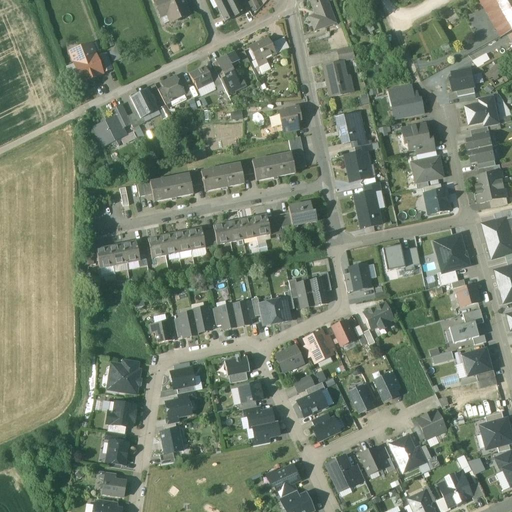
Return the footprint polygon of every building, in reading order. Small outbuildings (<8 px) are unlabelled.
[(182,0),(156,0),(154,1),(158,12),(165,9),(171,23),(189,16),(182,0)] [(224,0),(213,0),(224,23),(234,18),(224,0)] [(224,0),(234,18),(243,13),(236,0),(224,0)] [(254,0),(249,2),(252,11),(259,9),(256,0),(254,0)] [(327,3),(325,0),(309,0),(315,16),(309,18),(314,32),(335,24),(327,3)] [(479,0),(467,0),(472,9),(481,3),(479,0)] [(511,31),(511,27),(496,0),(479,0),(481,3),(500,38),(511,31)] [(511,0),(496,0),(511,27),(511,0)] [(284,37),(273,43),(278,53),(289,48),(284,37)] [(268,39),(249,48),(258,67),(267,63),(265,59),(276,54),(268,39)] [(81,83),(102,76),(91,45),(70,53),(81,83)] [(351,48),(337,51),(340,63),(343,63),(355,60),(351,48)] [(244,52),(235,57),(241,68),(250,63),(244,52)] [(476,67),(491,62),(488,54),(474,60),(476,67)] [(106,55),(96,59),(102,74),(111,70),(106,55)] [(238,83),(229,66),(230,66),(226,58),(217,62),(223,73),(218,76),(224,89),(225,90),(230,87),(238,83)] [(217,62),(212,65),(216,73),(218,76),(223,73),(217,62)] [(346,77),(343,63),(340,63),(323,67),(326,82),(330,81),(333,97),(353,93),(350,76),(346,77)] [(489,82),(504,74),(499,65),(485,73),(489,82)] [(206,68),(189,76),(193,85),(194,84),(197,90),(212,83),(212,82),(209,76),(206,68)] [(471,71),(453,74),(454,80),(452,81),(454,92),(457,91),(474,88),(471,71)] [(216,73),(209,76),(212,82),(212,83),(214,89),(216,88),(222,85),(218,76),(216,73)] [(176,77),(162,85),(163,88),(171,102),(172,102),(172,101),(184,95),(185,94),(176,77)] [(238,83),(230,87),(234,93),(246,87),(242,81),(238,83)] [(234,93),(230,87),(225,90),(228,96),(234,93)] [(411,87),(393,91),(397,107),(393,108),(395,119),(422,114),(420,101),(418,101),(416,94),(413,95),(411,87)] [(163,88),(158,90),(166,106),(171,104),(171,102),(163,88)] [(474,88),(457,91),(458,98),(475,94),(474,88)] [(147,91),(132,99),(138,112),(141,118),(142,118),(148,115),(149,116),(150,115),(150,114),(157,111),(154,105),(155,102),(152,97),(150,97),(147,91)] [(184,95),(172,101),(172,102),(171,102),(171,104),(173,107),(187,100),(184,95)] [(493,97),(480,99),(481,105),(492,103),(492,104),(494,104),(493,97)] [(481,105),(466,108),(470,126),(485,123),(496,121),(495,119),(492,104),(492,103),(481,105)] [(121,106),(110,111),(114,118),(120,131),(124,129),(131,126),(127,118),(121,106)] [(298,108),(291,109),(291,110),(279,113),(283,133),(284,133),(296,131),(298,130),(297,122),(300,121),(299,118),(300,118),(298,108)] [(138,112),(127,118),(131,126),(133,130),(145,124),(142,118),(141,118),(138,112)] [(356,114),(336,118),(339,133),(341,133),(343,145),(352,143),(362,141),(362,140),(356,114)] [(114,118),(92,129),(103,149),(112,145),(112,146),(118,147),(121,141),(121,140),(127,137),(124,129),(120,131),(114,118)] [(496,121),(485,123),(486,129),(488,128),(499,126),(497,119),(495,119),(496,121)] [(425,125),(401,130),(405,145),(407,145),(409,152),(416,150),(433,147),(432,140),(428,140),(425,125)] [(486,129),(472,132),(473,137),(489,134),(488,128),(486,129)] [(296,131),(284,133),(283,133),(281,133),(282,141),(288,140),(297,138),(296,131)] [(489,134),(473,137),(474,140),(469,141),(470,145),(467,146),(469,153),(492,148),(489,134)] [(306,168),(300,138),(297,138),(288,140),(291,155),(294,170),(306,168)] [(366,139),(362,140),(362,141),(352,143),(353,149),(355,149),(367,146),(366,139)] [(367,146),(355,149),(356,154),(365,152),(366,153),(372,151),(370,145),(367,146)] [(433,147),(416,150),(417,156),(435,153),(433,147)] [(492,148),(469,153),(470,159),(473,159),(474,163),(479,162),(479,165),(495,161),(492,148)] [(356,154),(344,157),(350,184),(371,179),(366,153),(365,152),(356,154)] [(291,155),(252,163),(254,175),(256,183),(295,174),(294,170),(291,155)] [(439,158),(411,164),(415,184),(416,184),(427,182),(443,179),(439,158)] [(495,161),(479,165),(480,170),(483,170),(496,167),(495,161)] [(254,175),(252,163),(246,164),(249,176),(254,175)] [(246,164),(240,165),(243,177),(249,176),(246,164)] [(240,165),(201,173),(203,185),(205,193),(244,185),(243,177),(240,165)] [(496,167),(483,170),(485,176),(501,173),(500,166),(496,167)] [(201,173),(195,175),(197,187),(203,185),(201,173)] [(485,176),(476,178),(477,183),(475,183),(477,191),(504,186),(501,173),(485,176)] [(195,175),(189,176),(192,188),(197,187),(195,175)] [(189,176),(149,184),(151,196),(153,204),(193,196),(192,188),(189,176)] [(427,182),(416,184),(417,190),(422,189),(429,188),(427,182)] [(149,184),(143,185),(146,197),(151,196),(149,184)] [(378,184),(364,187),(365,195),(372,193),(372,195),(380,193),(378,184)] [(143,185),(137,186),(140,198),(146,197),(143,185)] [(429,188),(422,189),(424,195),(441,191),(440,185),(429,188)] [(504,186),(477,191),(478,200),(480,200),(481,204),(490,202),(507,199),(504,186)] [(441,191),(424,195),(428,216),(450,211),(445,191),(441,191)] [(365,195),(353,197),(359,230),(380,225),(377,210),(375,211),(372,195),(372,193),(365,195)] [(507,199),(490,202),(492,209),(508,205),(507,199)] [(310,203),(288,208),(290,215),(292,226),(292,227),(317,222),(314,212),(312,213),(310,203)] [(506,221),(511,219),(511,213),(511,212),(494,215),(496,222),(506,219),(506,221)] [(266,216),(253,219),(257,238),(270,236),(269,230),(267,219),(266,216)] [(273,217),(267,219),(269,230),(275,229),(273,217)] [(253,219),(240,222),(244,241),(257,238),(253,219)] [(482,226),(487,244),(488,243),(511,237),(506,221),(506,219),(496,222),(482,226)] [(240,222),(227,225),(230,244),(244,241),(240,222)] [(227,225),(213,228),(213,231),(216,242),(217,247),(230,244),(227,225)] [(201,230),(188,233),(191,252),(205,249),(204,245),(202,233),(201,230)] [(208,232),(202,233),(204,245),(210,244),(208,232)] [(188,233),(175,236),(178,254),(191,252),(188,233)] [(175,236),(161,238),(165,257),(178,254),(175,236)] [(444,249),(436,251),(442,274),(454,271),(469,268),(461,236),(442,241),(444,249)] [(488,243),(493,260),(505,257),(511,255),(511,242),(511,237),(488,243)] [(161,238),(147,241),(148,244),(150,256),(151,260),(165,257),(161,238)] [(136,244),(122,246),(126,265),(140,263),(139,258),(137,246),(136,244)] [(143,245),(137,246),(139,258),(145,257),(143,245)] [(122,246),(109,249),(113,268),(126,265),(122,246)] [(382,250),(387,273),(403,270),(405,269),(401,252),(400,246),(382,250)] [(109,249),(95,252),(99,271),(113,268),(109,249)] [(416,249),(401,252),(405,269),(403,270),(404,273),(415,271),(414,267),(420,266),(416,249)] [(366,265),(349,269),(350,275),(353,292),(354,292),(370,288),(366,265)] [(495,272),(500,289),(511,285),(511,267),(508,268),(495,272)] [(457,283),(454,271),(442,274),(437,275),(440,287),(451,284),(457,283)] [(331,291),(328,274),(321,275),(322,280),(325,293),(331,291)] [(353,292),(350,275),(343,276),(347,293),(353,292)] [(299,298),(296,285),(297,285),(296,280),(288,282),(290,291),(292,299),(299,298)] [(322,280),(309,283),(314,307),(327,304),(325,293),(322,280)] [(457,283),(451,284),(452,290),(465,287),(463,281),(457,283)] [(297,285),(296,285),(299,298),(301,310),(314,307),(309,283),(297,285)] [(511,285),(500,289),(503,304),(511,301),(511,285)] [(474,287),(456,292),(461,308),(479,304),(474,287)] [(285,297),(288,310),(294,309),(292,299),(290,291),(284,292),(285,297)] [(285,297),(272,299),(277,324),(290,322),(288,310),(285,297)] [(251,299),(252,302),(255,317),(261,315),(258,302),(257,298),(251,299)] [(263,327),(277,324),(272,299),(258,302),(261,315),(263,327)] [(252,302),(246,303),(250,321),(255,319),(255,317),(252,302)] [(246,303),(232,306),(237,328),(251,326),(250,321),(246,303)] [(384,304),(363,314),(371,331),(377,328),(379,331),(388,327),(386,324),(392,321),(384,304)] [(232,306),(219,309),(222,326),(223,331),(237,328),(232,306)] [(206,309),(192,312),(193,314),(197,334),(198,334),(211,331),(211,329),(207,312),(206,309)] [(219,309),(213,310),(213,311),(216,327),(222,326),(219,309)] [(213,311),(207,312),(211,329),(216,328),(216,327),(213,311)] [(480,311),(462,315),(465,325),(474,322),(475,326),(483,324),(480,311)] [(193,314),(179,317),(180,319),(184,337),(184,339),(198,336),(198,334),(197,334),(193,314)] [(180,319),(174,321),(178,338),(184,337),(180,319)] [(168,322),(153,325),(155,333),(157,345),(172,342),(168,322)] [(346,322),(332,329),(340,346),(354,340),(346,322)] [(465,325),(451,329),(455,344),(472,340),(478,338),(475,326),(474,322),(465,325)] [(358,337),(363,335),(360,327),(355,328),(358,337)] [(374,344),(368,331),(363,334),(369,346),(374,344)] [(324,339),(321,334),(305,341),(307,346),(308,346),(313,357),(312,357),(315,363),(331,355),(331,354),(330,354),(323,339),(324,339)] [(336,351),(329,336),(324,339),(323,339),(330,354),(331,354),(336,351)] [(478,338),(472,340),(474,346),(485,343),(484,336),(478,338)] [(307,346),(302,349),(307,360),(312,357),(313,357),(308,346),(307,346)] [(295,348),(276,357),(283,373),(302,364),(301,362),(296,351),(295,348)] [(302,349),(296,351),(301,362),(307,360),(302,349)] [(485,351),(461,357),(467,378),(475,376),(490,371),(488,364),(485,351)] [(450,354),(432,359),(434,365),(452,360),(450,354)] [(247,358),(224,363),(227,377),(229,377),(246,373),(250,373),(247,358)] [(138,363),(122,361),(121,367),(121,368),(137,371),(138,363)] [(490,371),(475,376),(477,383),(494,378),(490,363),(488,364),(490,371)] [(189,364),(173,367),(175,373),(190,370),(189,364)] [(137,371),(121,368),(121,367),(113,365),(109,391),(136,395),(140,372),(137,371)] [(175,373),(171,373),(172,376),(171,376),(172,383),(173,383),(175,390),(177,390),(194,386),(194,385),(196,383),(195,378),(192,376),(191,369),(190,370),(175,373)] [(315,375),(320,383),(326,380),(322,371),(315,375)] [(246,373),(229,377),(230,385),(248,381),(246,373)] [(401,389),(393,373),(387,376),(395,392),(401,389)] [(387,376),(374,382),(384,402),(390,399),(392,400),(396,398),(397,396),(395,392),(387,376)] [(309,378),(294,385),(299,395),(305,391),(313,388),(309,378)] [(322,384),(305,391),(308,398),(320,393),(325,391),(322,384)] [(259,385),(239,389),(242,404),(242,405),(255,402),(262,401),(259,385)] [(370,391),(368,385),(362,388),(370,404),(376,401),(370,391)] [(194,386),(177,390),(178,395),(194,392),(195,392),(194,386)] [(362,388),(349,394),(359,414),(364,411),(366,412),(371,410),(371,408),(372,408),(370,404),(362,388)] [(194,392),(178,395),(179,401),(188,400),(195,399),(194,392)] [(308,398),(297,403),(304,419),(327,409),(320,393),(308,398)] [(179,401),(166,404),(169,419),(169,420),(178,418),(191,415),(188,400),(179,401)] [(255,402),(242,405),(242,404),(238,405),(239,412),(243,411),(257,408),(255,402)] [(135,407),(115,404),(113,413),(111,412),(111,414),(108,413),(106,425),(108,425),(126,428),(131,429),(132,423),(133,423),(135,414),(134,413),(135,407)] [(257,408),(243,411),(244,418),(247,417),(247,416),(261,413),(260,407),(257,408)] [(261,413),(247,416),(247,417),(249,429),(252,429),(252,428),(274,424),(274,423),(271,411),(261,413)] [(437,413),(430,416),(430,414),(423,418),(424,419),(418,422),(426,440),(445,431),(437,413)] [(328,414),(311,422),(314,428),(331,420),(328,414)] [(178,418),(169,420),(169,419),(166,420),(167,426),(175,425),(179,424),(178,418)] [(314,428),(312,429),(318,443),(339,433),(340,433),(333,419),(331,420),(314,428)] [(506,420),(479,427),(486,451),(496,448),(498,454),(510,451),(508,445),(511,443),(511,441),(508,428),(507,429),(506,425),(508,425),(506,420)] [(274,424),(252,428),(252,429),(255,440),(255,441),(269,438),(279,436),(277,423),(274,423),(274,424)] [(126,428),(108,425),(107,433),(125,436),(126,428)] [(167,426),(164,427),(165,433),(176,430),(175,425),(167,426)] [(165,433),(161,434),(165,455),(173,454),(182,452),(178,430),(176,430),(165,433)] [(125,436),(107,433),(106,441),(110,442),(123,444),(125,436)] [(408,437),(390,446),(400,467),(406,469),(417,465),(420,463),(414,450),(408,437)] [(269,438),(255,441),(255,440),(252,441),(253,447),(270,444),(269,438)] [(123,444),(110,442),(107,463),(124,466),(128,445),(123,444)] [(427,464),(419,447),(414,450),(420,463),(417,465),(418,468),(427,464)] [(376,448),(359,456),(369,476),(385,468),(382,463),(376,448)] [(511,453),(511,452),(495,460),(500,472),(502,471),(501,470),(511,465),(511,453)] [(165,455),(159,456),(161,466),(175,464),(173,454),(165,455)] [(350,469),(345,457),(327,466),(339,492),(349,487),(350,487),(352,487),(354,486),(355,484),(358,485),(365,481),(357,465),(350,469)] [(390,459),(382,463),(385,468),(388,474),(395,470),(390,459)] [(479,461),(471,465),(474,472),(482,468),(479,461)] [(511,465),(501,470),(502,471),(510,489),(511,487),(511,465)] [(293,466),(274,475),(272,482),(276,492),(278,491),(293,484),(299,481),(293,466)] [(116,475),(100,472),(99,479),(105,480),(105,479),(115,481),(116,475)] [(461,475),(454,479),(453,477),(445,480),(446,483),(438,486),(444,499),(448,508),(449,508),(471,498),(472,497),(468,488),(461,475)] [(115,481),(105,479),(105,480),(102,495),(123,498),(126,483),(115,481)] [(293,484),(278,491),(281,499),(282,499),(296,492),(297,492),(293,484)] [(477,484),(468,488),(472,497),(471,498),(473,501),(483,496),(477,484)] [(349,487),(339,492),(342,498),(352,494),(349,487)] [(435,503),(428,488),(422,491),(423,494),(424,493),(430,506),(435,503)] [(296,492),(282,499),(281,499),(279,500),(283,506),(299,499),(298,498),(296,492)] [(432,511),(430,506),(424,493),(423,494),(408,501),(413,511),(432,511)] [(299,499),(283,506),(285,511),(312,511),(314,511),(306,494),(298,498),(299,499)] [(444,499),(435,503),(439,511),(448,511),(450,511),(449,508),(448,508),(444,499)] [(117,504),(99,501),(98,507),(116,509),(117,504)]
